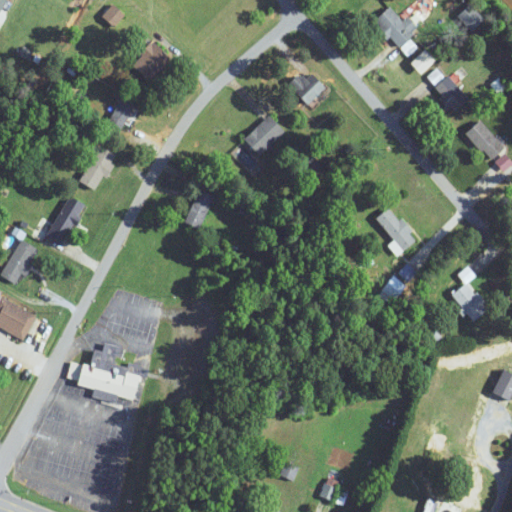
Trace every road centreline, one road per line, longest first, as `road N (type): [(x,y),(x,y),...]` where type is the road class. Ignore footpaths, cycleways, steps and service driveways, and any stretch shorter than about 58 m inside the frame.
road 1 (residential): [(0,474),(193,109),(300,13)]
road 2 (residential): [(288,0),(511,258)]
